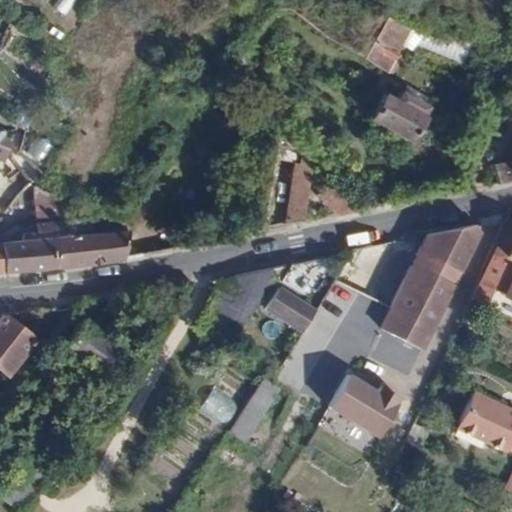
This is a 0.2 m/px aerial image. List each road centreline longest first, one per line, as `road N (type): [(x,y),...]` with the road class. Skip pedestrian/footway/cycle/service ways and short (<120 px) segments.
road 1 (tertiary): [(0,291),(72,285),(511,200)]
road 2 (unknown): [(91,493),(195,296),(206,259)]
